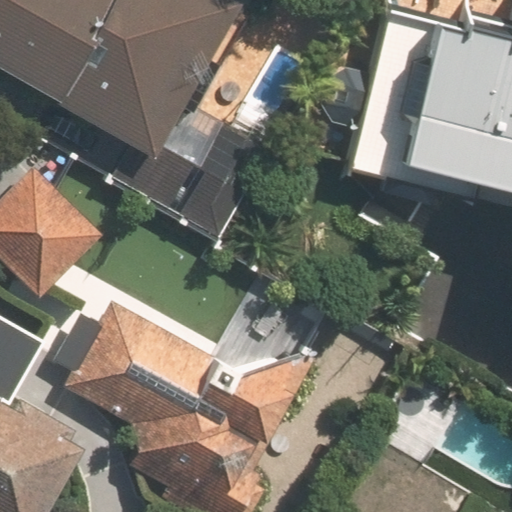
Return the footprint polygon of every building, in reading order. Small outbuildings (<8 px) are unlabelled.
[(262,151),(181,104),(239,6),(228,0),(0,0),(0,61),(154,151),(136,183),(216,230),(262,151)] [(511,5),(507,4),(503,24),(392,0),(387,0),(352,159),(511,194),(511,5)] [(35,162),(0,195),(0,253),(37,292),(101,232),(35,162)] [(245,468),(293,372),(250,350),(239,374),(212,360),(220,346),(109,290),(62,384),(134,419),(111,465),(204,511),(246,511),(263,478),(245,468)] [(44,511),(86,438),(11,396),(40,344),(0,322),(0,511),(44,511)]
